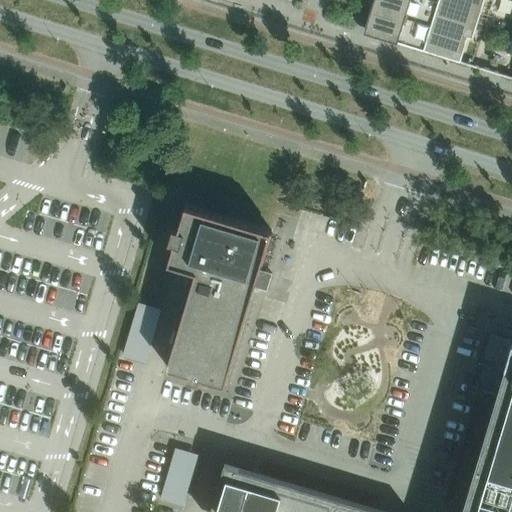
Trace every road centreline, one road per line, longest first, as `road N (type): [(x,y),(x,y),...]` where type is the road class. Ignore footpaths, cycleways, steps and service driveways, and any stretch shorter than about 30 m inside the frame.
road 1 (secondary): [(0,13),(511,171)]
road 2 (secondary): [(511,135),(73,0)]
